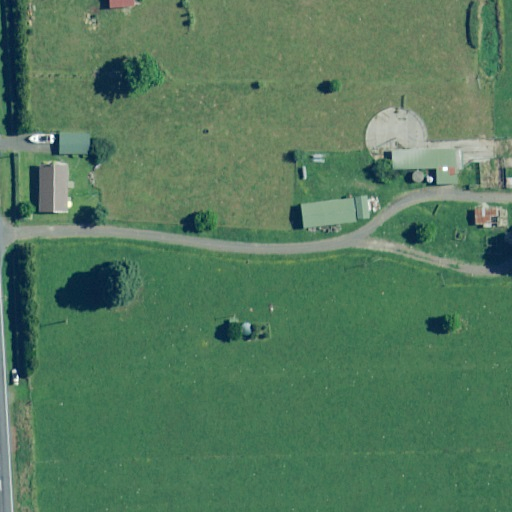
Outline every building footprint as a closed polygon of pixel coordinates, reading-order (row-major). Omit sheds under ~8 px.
[(89,134),(59,133),(59,154),(88,155),(89,134)] [(455,185),(456,151),(392,150),(392,168),(436,169),(436,185),(455,185)] [(73,182),(67,182),(67,164),(39,164),(39,212),(66,213),(67,189),(73,190),(73,182)] [(423,172),(409,172),(409,183),(423,183),(423,172)] [(369,221),(366,197),(300,205),(303,229),(369,221)] [(500,207),(475,207),(475,229),(501,229),(500,207)]
